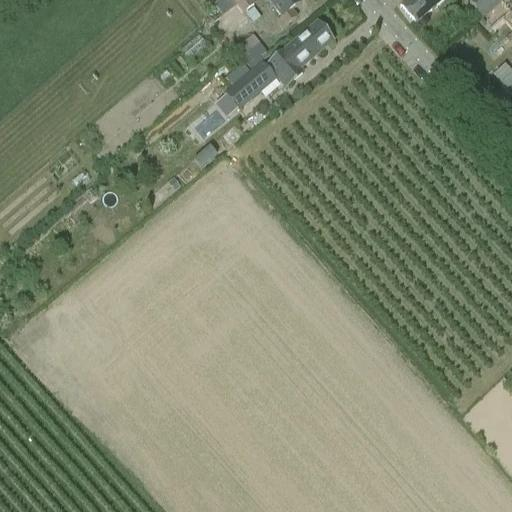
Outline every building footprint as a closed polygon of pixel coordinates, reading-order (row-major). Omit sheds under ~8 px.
[(249,0),(245,0),(236,8),(242,16),(254,7),(249,0)] [(265,0),(267,2),(280,20),(276,23),(282,31),(296,19),(291,13),(300,6),(295,0),(265,0)] [(415,25),(444,0),(409,0),(400,8),(415,25)] [(480,20),(488,15),(504,2),(502,0),(467,0),(466,1),(480,20)] [(303,76),(299,71),(332,43),(316,25),(282,54),(271,63),(263,69),(262,67),(253,74),(252,73),(226,95),(236,109),(240,114),(277,83),(272,79),(278,74),(289,87),(303,76)] [(511,75),(500,87),(511,100),(511,75)]
